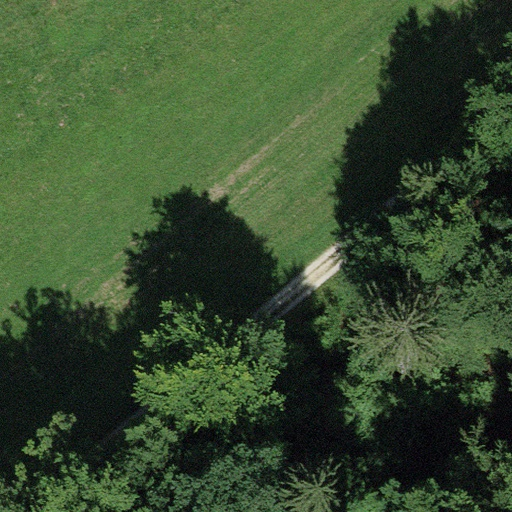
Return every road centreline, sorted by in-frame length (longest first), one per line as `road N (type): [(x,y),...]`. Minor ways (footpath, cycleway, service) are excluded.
road 1 (track): [(511,111),(16,511)]
road 2 (track): [(511,244),(354,240)]
